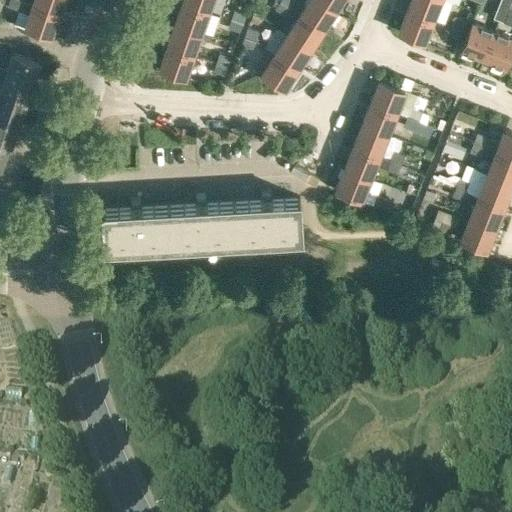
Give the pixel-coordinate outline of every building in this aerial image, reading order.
[(22,2),(16,0),(7,0),(7,2),(6,5),(31,13),(26,27),(52,36),(59,14),(33,5),(22,2)] [(34,0),(33,5),(59,14),(64,0),(34,0)] [(182,0),(182,1),(207,10),(210,0),(182,0)] [(320,0),(308,0),(299,14),(321,28),(334,8),(320,0)] [(320,0),(334,8),(339,0),(320,0)] [(359,0),(358,0),(346,20),(362,29),(374,9),(359,0)] [(409,0),(406,10),(431,19),(438,0),(409,0)] [(499,0),(492,17),(497,19),(504,0),(499,0)] [(504,0),(497,19),(503,21),(511,0),(504,0)] [(182,1),(174,23),(199,32),(207,10),(182,1)] [(290,8),(280,1),(275,9),(285,16),(290,8)] [(235,8),(231,18),(242,22),(246,12),(235,8)] [(431,19),(406,10),(397,31),(422,41),(431,19)] [(299,14),(286,34),(308,48),(321,28),(299,14)] [(454,15),(449,26),(461,31),(465,20),(454,15)] [(242,22),(231,18),(228,27),(239,32),(242,22)] [(461,48),(483,56),(493,30),(471,21),(461,48)] [(199,32),(174,23),(166,46),(191,55),(199,32)] [(247,25),(244,34),(255,41),(259,29),(247,25)] [(461,31),(449,26),(446,35),(458,40),(461,31)] [(308,48),(286,34),(277,27),(264,47),(273,53),(295,67),(308,48)] [(511,36),(493,30),(483,56),(506,65),(511,49),(511,36)] [(255,41),(244,34),(240,45),(252,49),(255,41)] [(191,55),(166,46),(159,68),(184,77),(191,55)] [(215,63),(227,67),(231,56),(219,52),(215,63)] [(15,53),(2,90),(29,99),(42,63),(15,53)] [(295,67),(273,53),(261,73),(282,87),(295,67)] [(227,67),(215,63),(212,71),(224,75),(227,67)] [(378,80),(369,101),(395,111),(395,110),(406,114),(406,116),(418,120),(422,111),(410,106),(399,101),(403,90),(378,80)] [(2,90),(0,95),(0,116),(21,123),(29,99),(2,90)] [(369,101),(361,123),(386,133),(395,111),(369,101)] [(12,148),(21,123),(0,116),(0,143),(11,147),(12,148)] [(406,116),(402,125),(414,129),(418,120),(406,116)] [(444,119),(439,117),(436,127),(441,128),(444,119)] [(361,123),(352,145),(377,155),(386,133),(361,123)] [(485,147),(495,151),(511,157),(511,132),(504,129),(499,141),(477,132),(473,141),(485,147)] [(481,156),(485,147),(473,141),(469,151),(481,156)] [(0,176),(11,147),(0,143),(0,176)] [(352,145),(343,167),(368,177),(377,155),(352,145)] [(393,148),(389,159),(400,164),(405,153),(393,148)] [(495,151),(487,170),(486,172),(511,182),(511,178),(511,157),(495,151)] [(389,159),(385,168),(397,173),(400,164),(389,159)] [(459,176),(456,185),(455,185),(467,190),(477,194),(501,203),(511,182),(486,172),(487,170),(467,162),(461,177),(459,176)] [(368,177),(343,167),(334,188),(359,199),(368,177)] [(430,186),(451,195),(463,199),(467,190),(455,185),(456,185),(434,176),(430,186)] [(408,182),(405,190),(410,192),(413,184),(408,182)] [(425,189),(422,197),(431,201),(435,193),(425,189)] [(383,208),(387,198),(375,194),(371,203),(383,208)] [(501,203),(477,194),(468,216),(492,225),(501,203)] [(298,195),(232,199),(235,236),(300,232),(298,195)] [(232,199),(166,202),(168,240),(235,236),(232,199)] [(166,202),(100,206),(102,244),(168,240),(166,202)] [(431,225),(438,228),(438,230),(449,235),(453,225),(456,226),(460,217),(439,208),(431,225)] [(492,225),(468,216),(459,238),(483,248),(492,225)]
